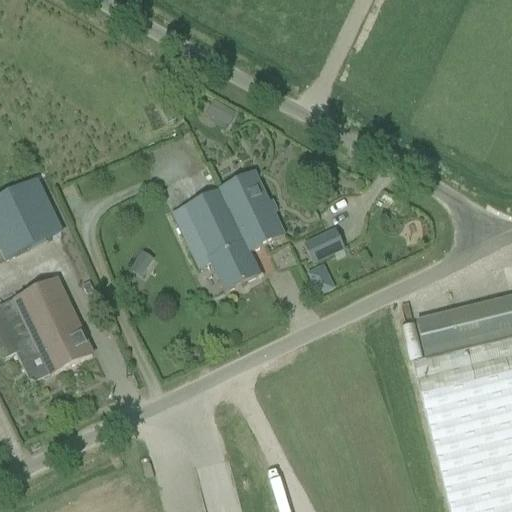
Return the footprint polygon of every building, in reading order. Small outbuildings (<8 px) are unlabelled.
[(214,105),(207,117),(216,122),(223,110),(214,105)] [(243,247),(255,241),(260,252),(285,240),(255,177),(218,194),(243,247)] [(62,237),(37,184),(0,201),(0,254),(5,265),(62,237)] [(212,268),(225,296),(260,280),(249,257),(260,252),(255,241),(243,247),(218,194),(171,217),(198,274),(212,268)] [(303,248),(313,268),(343,254),(334,234),(303,248)] [(141,281),(147,273),(136,266),(131,274),(141,281)] [(328,282),(313,289),(318,300),(333,293),(328,282)] [(55,284),(0,311),(0,358),(3,365),(16,359),(20,369),(41,358),(51,380),(92,360),(55,284)] [(90,285),(81,290),(85,300),(95,295),(90,285)] [(511,511),(511,302),(416,326),(426,366),(413,369),(448,511),(511,511)]
